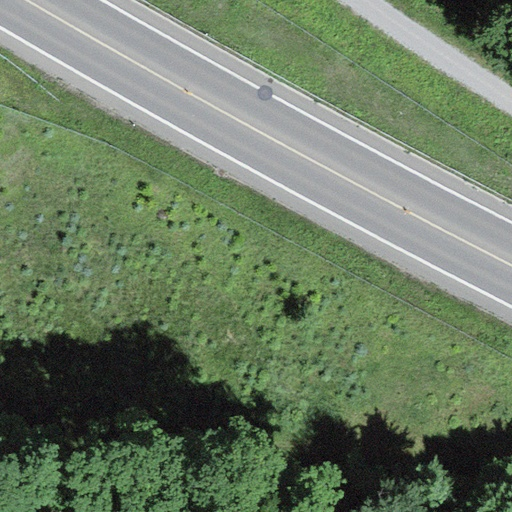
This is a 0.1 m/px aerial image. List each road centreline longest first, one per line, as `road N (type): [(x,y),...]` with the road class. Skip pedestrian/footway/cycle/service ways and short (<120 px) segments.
road 1 (trunk): [(511,265),(27,0)]
road 2 (track): [(511,100),(364,0)]
